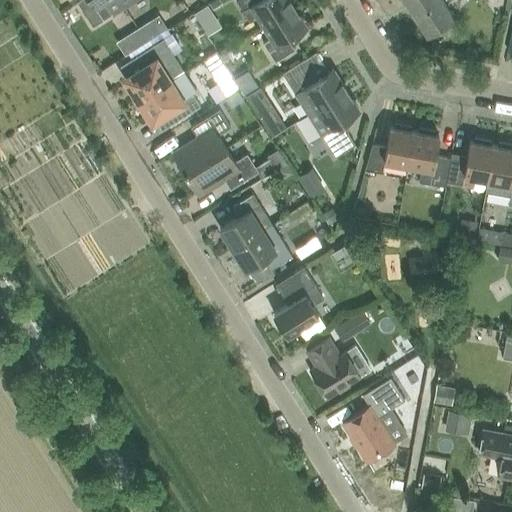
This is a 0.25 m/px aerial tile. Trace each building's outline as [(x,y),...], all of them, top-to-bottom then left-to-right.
[(92,26),(123,6),(119,0),(78,0),(77,1),(92,26)] [(263,26),(293,7),(288,0),(235,0),(248,19),(256,14),(263,26)] [(405,0),(413,13),(433,0),(405,0)] [(442,0),(433,0),(413,13),(427,34),(453,17),(442,0)] [(472,0),(471,0),(449,0),(456,10),(472,0)] [(263,42),(268,51),(275,62),(295,49),(289,39),(306,28),(293,7),(263,26),(271,37),(263,42)] [(138,99),(169,79),(156,58),(166,52),(159,40),(131,58),(138,69),(125,77),(138,99)] [(315,80),(307,68),(302,60),(282,73),(308,114),(345,90),(332,69),(315,80)] [(246,66),(233,72),(242,89),(254,82),(246,66)] [(225,89),(236,82),(229,69),(217,76),(225,89)] [(169,79),(138,99),(152,120),(165,112),(172,123),(200,105),(192,93),(196,91),(183,70),(169,79)] [(260,113),(270,107),(259,87),(249,93),(260,113)] [(308,114),(323,139),(327,145),(347,132),(341,122),(359,111),(345,90),(308,114)] [(185,173),(226,148),(218,134),(230,126),(219,108),(190,126),(197,137),(172,152),(185,173)] [(408,165),(414,130),(410,129),(411,126),(394,123),(394,126),(390,126),(386,146),(372,143),(366,167),(382,170),(384,160),(408,165)] [(445,186),(446,181),(450,158),(435,155),(438,134),(435,134),(435,130),(418,127),(418,131),(414,130),(408,165),(421,167),(419,181),(445,186)] [(488,179),(494,144),(490,144),(491,140),(474,137),(474,141),(470,140),(466,160),(450,158),(446,181),(473,186),(475,177),(487,179),(488,179)] [(511,204),(511,143),(498,141),(498,145),(494,144),(488,179),(487,179),(485,191),(509,196),(508,204),(511,204)] [(226,148),(185,173),(198,194),(223,179),(230,189),(258,171),(247,153),(234,161),(226,148)] [(232,248),(272,223),(252,192),(231,205),(238,216),(219,227),(232,248)] [(308,199),(292,202),(295,218),(311,215),(308,199)] [(292,255),(281,238),(272,223),(232,248),(245,268),(264,256),(271,268),(292,255)] [(303,266),(293,272),(306,292),(273,313),(287,334),(318,314),(312,304),(323,297),(303,266)] [(254,295),(243,302),(252,317),(263,310),(254,295)] [(349,330),(369,319),(362,307),(342,318),(349,330)] [(328,335),(306,349),(317,368),(311,372),(326,396),(360,375),(344,351),(339,354),(328,335)] [(511,336),(506,335),(502,357),(511,359),(511,336)] [(415,370),(424,364),(414,349),(405,354),(415,370)] [(369,405),(342,421),(366,460),(367,460),(367,459),(392,443),(393,444),(394,443),(377,416),(404,399),(390,376),(362,394),(369,405)] [(429,397),(447,400),(449,389),(431,386),(429,397)] [(468,434),(471,414),(447,410),(444,430),(468,434)] [(498,475),(511,477),(511,434),(483,430),(479,453),(502,457),(498,475)]
